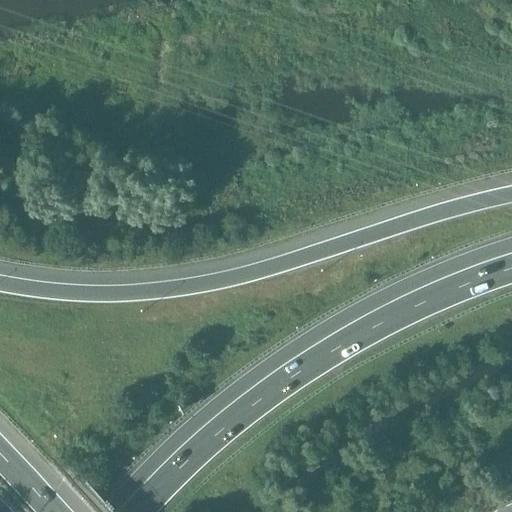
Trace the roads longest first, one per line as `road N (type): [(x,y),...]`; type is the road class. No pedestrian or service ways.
road 1 (motorway): [(511,195),(199,286),(67,295),(0,286)]
road 2 (motorway): [(511,268),(376,323),(294,372),(193,453),(139,511)]
